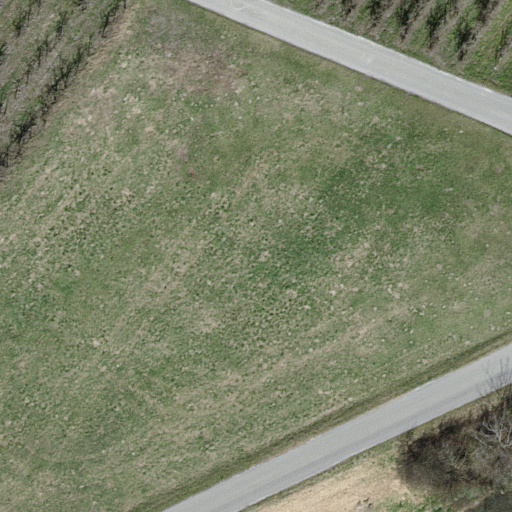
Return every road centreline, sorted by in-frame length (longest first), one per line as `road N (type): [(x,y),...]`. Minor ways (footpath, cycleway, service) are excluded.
road 1 (unclassified): [(200,511),(511,361)]
road 2 (unclassified): [(511,115),(233,0)]
